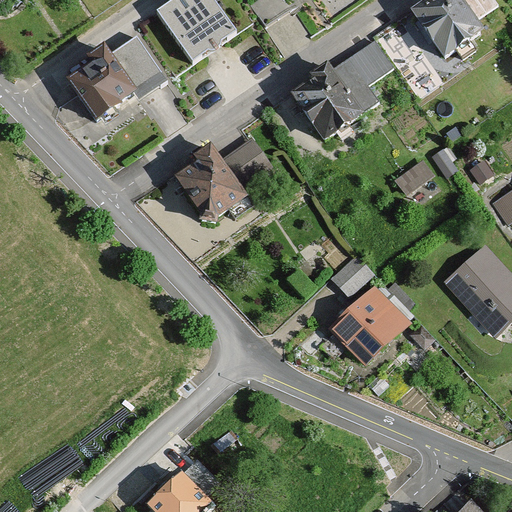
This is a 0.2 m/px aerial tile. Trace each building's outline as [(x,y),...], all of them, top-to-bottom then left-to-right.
[(236,42),(206,0),(188,0),(158,22),(193,72),(236,42)] [(275,0),(284,13),(302,0),(275,0)] [(424,99),(491,55),(454,0),(439,0),(383,37),(424,99)] [(155,95),(118,44),(60,86),(97,136),(155,95)] [(334,71),(286,103),(323,157),(370,125),(334,71)] [(219,168),(210,156),(155,198),(203,261),(259,219),(244,200),(270,180),(246,148),(219,168)] [(435,183),(421,166),(395,186),(409,203),(435,183)] [(511,194),(495,207),(511,229),(511,228),(511,194)] [(511,281),(486,253),(447,289),(498,344),(511,331),(511,281)] [(374,282),(356,262),(332,285),(350,305),(374,282)] [(417,328),(381,291),(331,340),(367,377),(417,328)] [(177,472),(138,507),(141,511),(210,511),(212,511),(177,472)]
